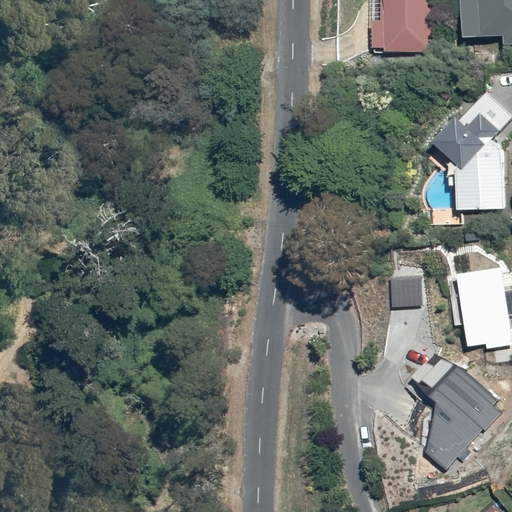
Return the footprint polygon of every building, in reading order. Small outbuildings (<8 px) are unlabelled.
[(435,0),(374,0),(374,50),(435,51),(435,0)] [(511,0),(460,0),(463,39),(505,37),(505,48),(511,47),(511,0)] [(511,111),(493,91),(437,142),(456,160),(456,212),(507,211),(506,150),(493,137),(511,118),(511,111)] [(503,268),(449,276),(457,328),(466,326),(470,348),(486,345),(487,348),(511,344),(511,335),(509,316),(511,315),(511,291),(507,293),(503,268)] [(426,395),(437,404),(427,454),(446,470),(498,411),(492,406),(497,400),(458,366),(443,355),(422,382),(431,388),(426,395)] [(506,511),(497,501),(483,511),(506,511)]
